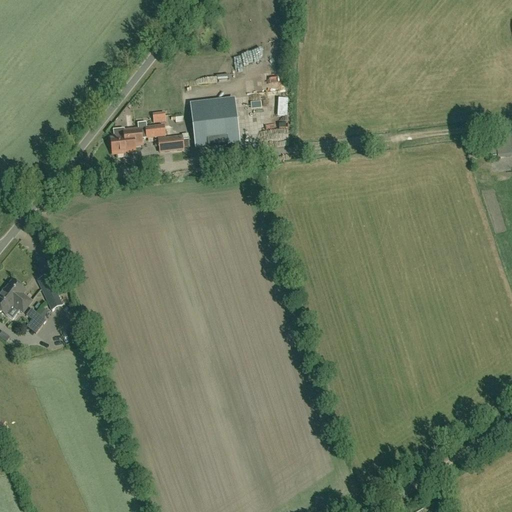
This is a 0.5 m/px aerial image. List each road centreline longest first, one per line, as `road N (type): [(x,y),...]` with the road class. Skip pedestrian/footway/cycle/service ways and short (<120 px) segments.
road 1 (track): [(511,125),(175,169),(82,178),(61,169)]
road 2 (unclassified): [(0,247),(197,0)]
road 3 (track): [(380,511),(511,424)]
